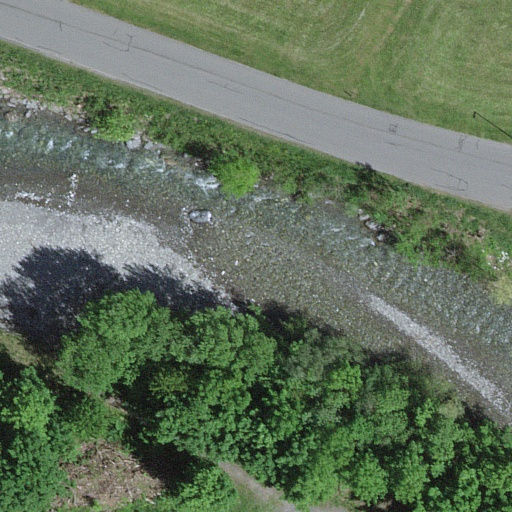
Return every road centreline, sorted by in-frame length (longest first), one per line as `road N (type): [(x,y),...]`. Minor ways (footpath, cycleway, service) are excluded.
road 1 (residential): [(0,7),(291,113),(511,176)]
road 2 (track): [(437,511),(378,475),(251,511)]
